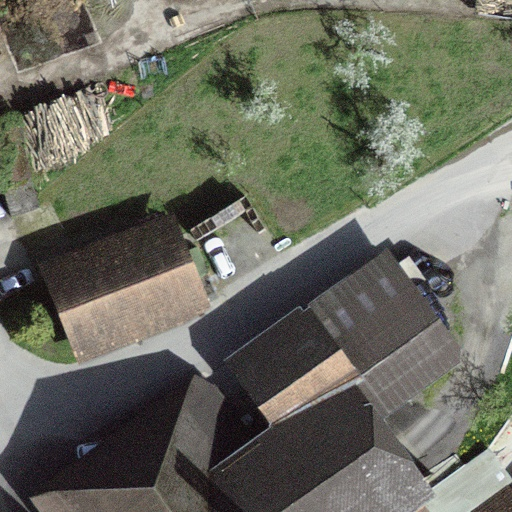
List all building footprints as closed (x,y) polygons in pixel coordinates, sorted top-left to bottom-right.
[(17,124),(0,128),(0,181),(7,214),(36,208),(17,124)] [(168,227),(46,275),(78,354),(199,305),(168,227)] [(208,414),(281,511),(399,511),(402,510),(355,446),(426,394),(359,303),(208,414)] [(281,511),(208,414),(82,506),(86,511),(281,511)] [(41,511),(41,507),(40,502),(36,498),(32,495),(26,494),(21,494),(15,497),(11,500),(9,505),(8,511),(41,511)]
